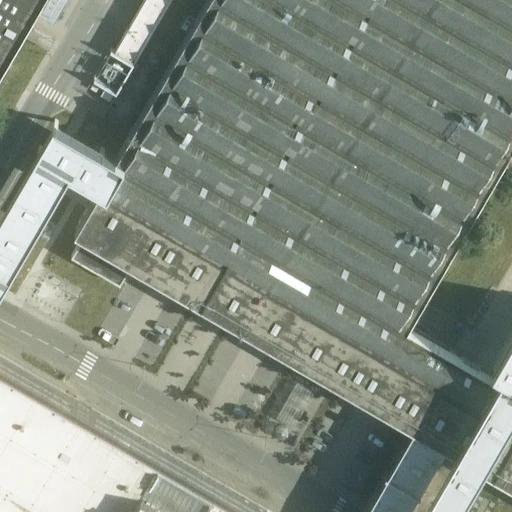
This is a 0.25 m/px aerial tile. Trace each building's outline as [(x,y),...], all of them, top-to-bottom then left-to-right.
[(0,0),(0,73),(43,0),(0,0)] [(511,0),(205,0),(114,157),(95,190),(73,227),(82,236),(69,256),(120,285),(132,264),(419,431),(397,469),(406,475),(428,436),(468,366),(404,327),(501,162),(511,168),(511,0)] [(94,77),(123,93),(171,0),(145,0),(115,58),(106,54),(94,77)] [(0,264),(55,168),(95,190),(114,157),(45,118),(0,193),(0,264)] [(0,344),(0,511),(410,511),(425,487),(406,475),(397,469),(373,510),(371,511),(287,511),(77,389),(0,344)] [(511,390),(468,366),(428,436),(406,475),(425,487),(448,447),(511,484),(511,390)]
